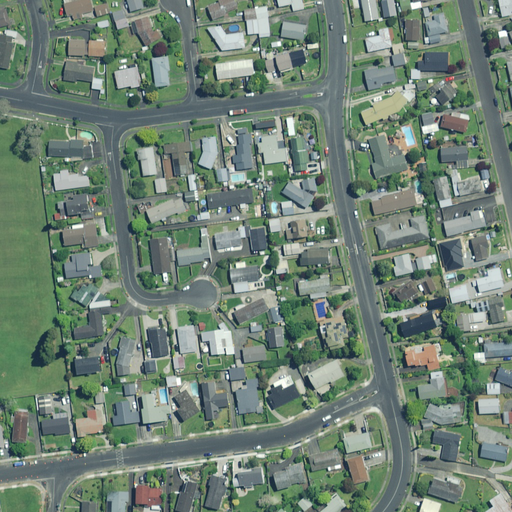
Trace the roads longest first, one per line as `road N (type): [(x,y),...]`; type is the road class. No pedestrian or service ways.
road 1 (residential): [(387,387),(284,435),(55,468)]
road 2 (residential): [(335,93),(341,185),(387,387)]
road 3 (residential): [(114,117),(133,288),(158,298),(206,293)]
road 4 (residential): [(465,0),(511,205)]
road 5 (residential): [(198,110),(335,93)]
road 6 (residential): [(387,387),(402,462),(383,511)]
